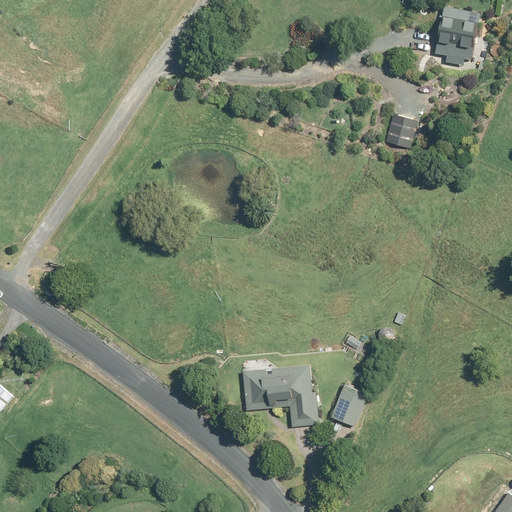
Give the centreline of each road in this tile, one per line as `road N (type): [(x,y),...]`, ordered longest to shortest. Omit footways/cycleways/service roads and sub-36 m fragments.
road 1 (residential): [(0,286),(142,383),(282,511)]
road 2 (track): [(5,289),(200,0)]
